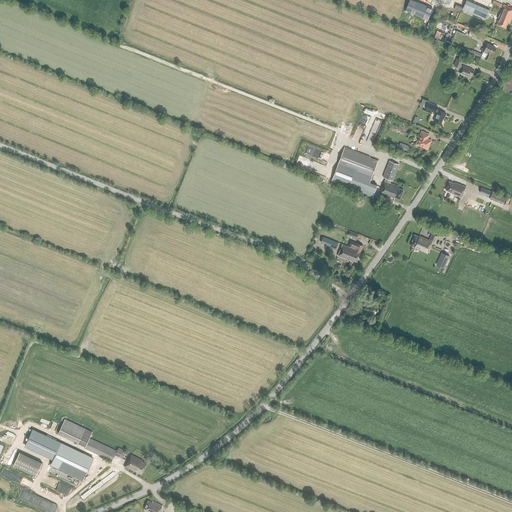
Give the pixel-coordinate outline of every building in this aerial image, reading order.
[(427,19),(432,8),(413,0),(409,0),(405,10),(427,19)] [(462,9),(485,19),(489,10),(466,0),(462,9)] [(498,18),(499,19),(497,24),(506,28),(508,22),(509,23),(511,17),(511,8),(504,5),(498,18)] [(495,47),(487,44),(484,50),(482,49),(481,51),(483,52),(481,58),(484,59),(487,51),(493,53),(495,47)] [(472,69),(463,66),(461,65),(463,61),(457,59),(454,66),(460,68),(462,69),(460,73),(469,77),(470,74),(472,74),(474,71),(472,70),(472,69)] [(429,102),(426,108),(437,113),(434,122),(440,124),(443,117),(444,117),(446,114),(438,110),(438,111),(436,110),(438,106),(429,102)] [(431,141),(427,139),(429,135),(422,132),(417,144),(427,149),(431,141)] [(406,151),(408,146),(400,143),(398,147),(406,151)] [(372,197),(377,185),(369,182),(377,161),(344,148),(337,167),(353,173),(348,187),(372,197)] [(390,183),(391,180),(392,181),(398,165),(389,161),(383,178),(385,178),(380,193),(387,196),(387,195),(389,196),(394,198),(395,197),(400,199),(403,190),(398,188),(399,187),(390,183)] [(461,198),(465,187),(454,183),(454,184),(449,182),(446,190),(450,192),(450,193),(461,198)] [(490,192),(481,188),(479,193),(489,196),(490,192)] [(492,189),(488,198),(503,204),(507,196),(492,189)] [(358,234),(350,231),(348,236),(356,239),(358,234)] [(414,235),(409,245),(414,247),(414,248),(427,254),(431,245),(430,245),(431,241),(434,242),(437,236),(432,234),(429,240),(419,236),(419,237),(414,235)] [(321,243),(335,249),(338,243),(323,237),(321,243)] [(354,249),(342,245),(338,256),(350,261),(350,262),(352,263),(353,261),(357,262),(360,253),(363,245),(357,243),(357,244),(350,241),(348,247),(354,249)] [(438,261),(442,263),(440,267),(444,269),(450,256),(442,252),(438,261)] [(371,313),(372,311),(377,312),(378,310),(373,308),(373,307),(365,304),(364,309),(367,311),(371,313)] [(57,434),(85,447),(89,438),(92,432),(64,419),(57,434)] [(83,479),(92,459),(60,444),(60,443),(32,430),(25,445),(53,459),(51,464),(83,479)] [(122,458),(125,451),(118,448),(116,451),(89,438),(85,447),(84,448),(112,461),(115,455),(122,458)] [(35,476),(41,461),(17,452),(11,466),(35,476)] [(142,462),(142,461),(131,455),(125,467),(141,475),(147,464),(142,462)] [(67,495),(71,488),(60,483),(56,489),(67,495)] [(70,505),(68,507),(71,510),(85,497),(83,494),(76,501),(74,498),(68,503),(70,505)] [(145,511),(159,511),(162,506),(152,501),(152,503),(148,501),(144,509),(145,510),(145,511)]
